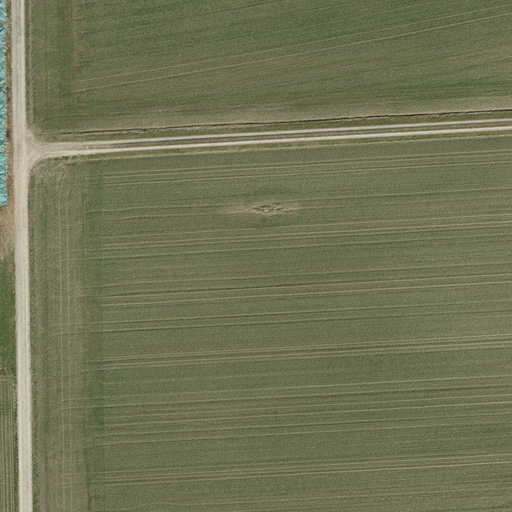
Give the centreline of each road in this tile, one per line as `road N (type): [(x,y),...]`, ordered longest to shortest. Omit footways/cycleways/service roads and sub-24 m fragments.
road 1 (track): [(19,157),(511,126)]
road 2 (track): [(24,511),(19,157)]
road 3 (track): [(16,0),(19,157)]
